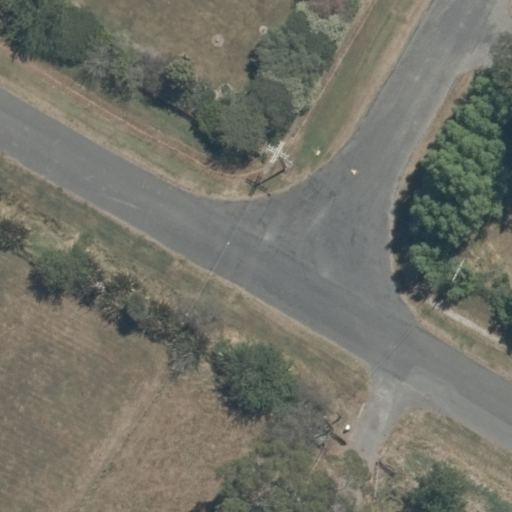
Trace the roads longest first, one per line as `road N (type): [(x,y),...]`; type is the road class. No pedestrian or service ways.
road 1 (residential): [(303,290),(0,116)]
road 2 (residential): [(303,290),(470,0)]
road 3 (residential): [(511,411),(303,290)]
